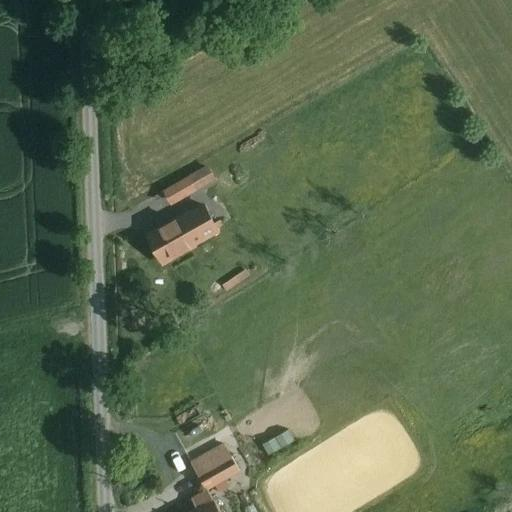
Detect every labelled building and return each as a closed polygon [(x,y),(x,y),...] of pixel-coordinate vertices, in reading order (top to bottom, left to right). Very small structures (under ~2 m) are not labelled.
[(178,203),(226,179),(218,164),(170,187),(178,203)] [(204,206),(180,219),(194,245),(219,231),(204,206)] [(179,218),(148,236),(164,264),(195,246),(194,245),(180,219),(179,218)] [(270,455),(302,443),(297,432),(266,444),(270,455)] [(226,449),(194,467),(207,490),(239,473),(226,449)] [(218,511),(213,502),(195,511),(218,511)]
